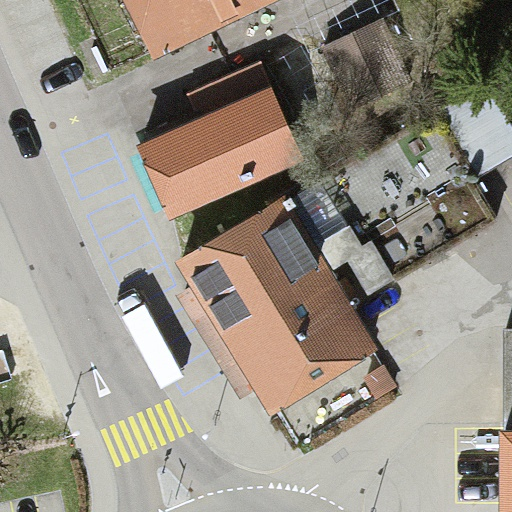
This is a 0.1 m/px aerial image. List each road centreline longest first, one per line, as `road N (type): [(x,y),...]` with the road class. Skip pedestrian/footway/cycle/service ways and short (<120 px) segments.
road 1 (residential): [(87,317),(18,151)]
road 2 (residential): [(139,433),(87,317)]
road 3 (residential): [(236,507),(139,433)]
